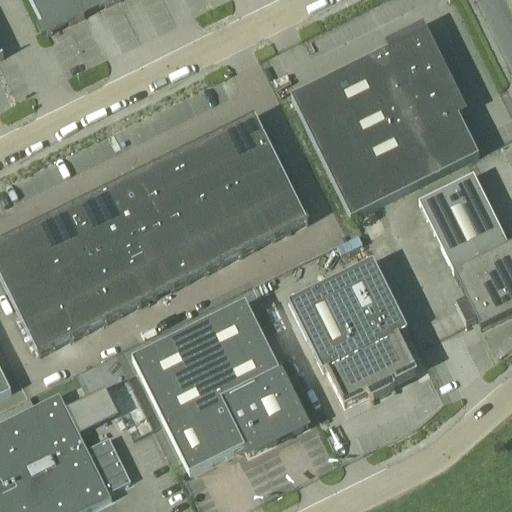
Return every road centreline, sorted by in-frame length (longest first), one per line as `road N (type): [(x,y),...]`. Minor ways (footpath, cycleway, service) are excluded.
road 1 (unclassified): [(0,157),(318,0)]
road 2 (unclassified): [(511,393),(435,460),(333,511)]
